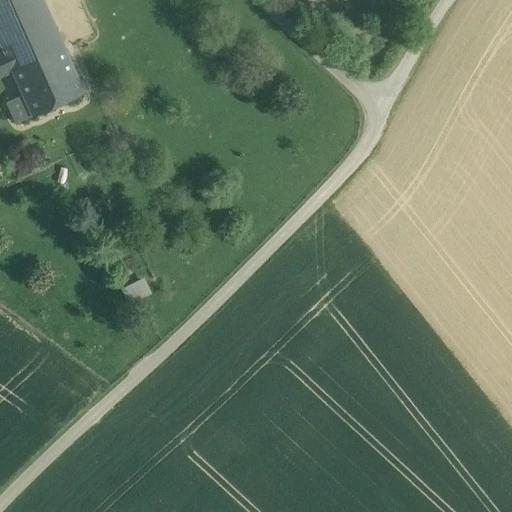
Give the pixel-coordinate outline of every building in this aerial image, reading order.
[(43,0),(0,0),(0,41),(4,51),(6,55),(58,32),(43,0)] [(58,32),(6,55),(13,71),(24,95),(33,115),(85,92),(58,32)] [(4,51),(0,52),(0,76),(13,71),(6,55),(4,51)] [(33,115),(24,95),(7,103),(16,122),(33,115)] [(130,303),(153,292),(145,276),(122,287),(130,303)]
